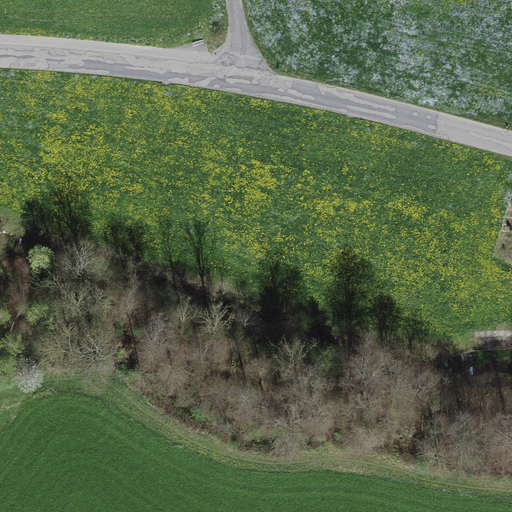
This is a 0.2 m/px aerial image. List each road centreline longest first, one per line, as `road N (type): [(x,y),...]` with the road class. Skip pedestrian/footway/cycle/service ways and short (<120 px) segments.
road 1 (residential): [(511,146),(247,80)]
road 2 (residential): [(247,80),(0,54)]
